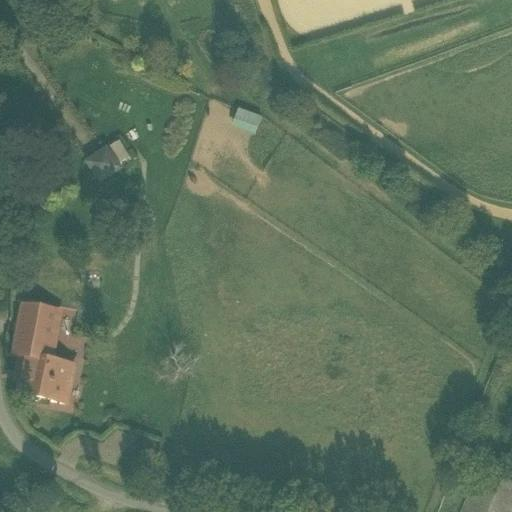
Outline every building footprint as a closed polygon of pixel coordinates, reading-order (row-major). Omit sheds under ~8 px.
[(238,112),(233,131),(258,137),(263,118),(238,112)] [(87,169),(101,189),(121,175),(107,156),(101,159),(93,165),(87,169)] [(26,358),(48,362),(58,313),(23,306),(13,357),(26,359),(26,358)] [(18,396),(67,405),(75,367),(48,362),(26,358),(26,359),(18,396)] [(462,511),(511,511),(511,480),(480,468),(462,511)]
